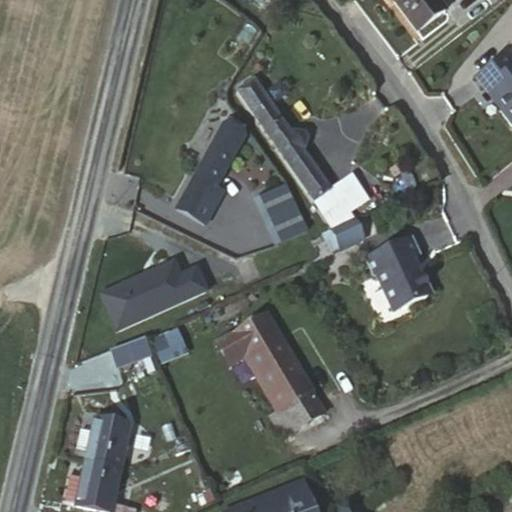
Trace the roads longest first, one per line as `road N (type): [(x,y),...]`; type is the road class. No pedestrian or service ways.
road 1 (tertiary): [(132,0),(13,511)]
road 2 (unclassified): [(511,296),(459,179),(337,0)]
